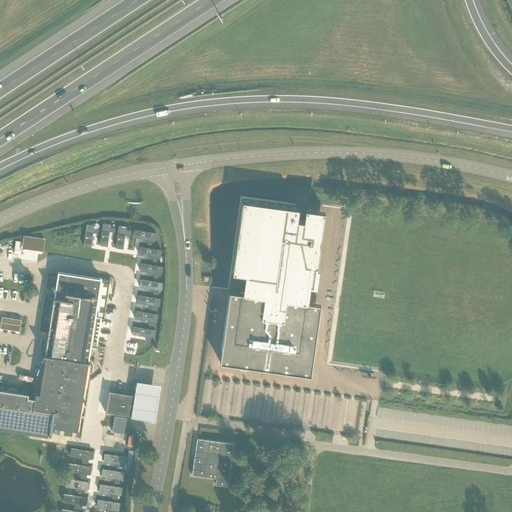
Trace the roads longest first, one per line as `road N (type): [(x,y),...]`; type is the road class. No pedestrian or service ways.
road 1 (motorway): [(0,166),(136,115),(233,101),(364,104),(511,129)]
road 2 (secondary): [(511,176),(363,153),(181,165)]
road 3 (tertiary): [(148,511),(182,332),(183,231)]
road 4 (unclassified): [(511,471),(310,444),(305,511)]
road 5 (motorway): [(0,139),(210,0)]
road 6 (secondary): [(0,219),(86,185),(166,167)]
road 7 (motorway): [(136,0),(0,90)]
road 8 (unknown): [(111,369),(92,383),(78,483)]
